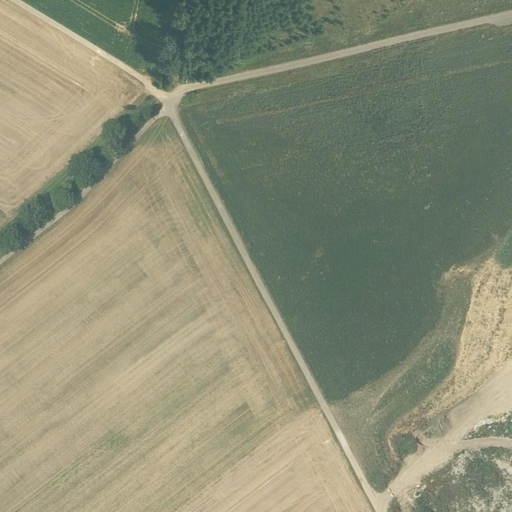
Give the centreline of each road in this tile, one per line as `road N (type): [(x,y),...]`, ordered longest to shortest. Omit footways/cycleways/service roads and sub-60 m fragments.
road 1 (track): [(15,0),(165,98),(379,511)]
road 2 (track): [(165,98),(511,8)]
road 3 (track): [(169,107),(0,261)]
road 4 (track): [(0,234),(86,158),(151,85)]
